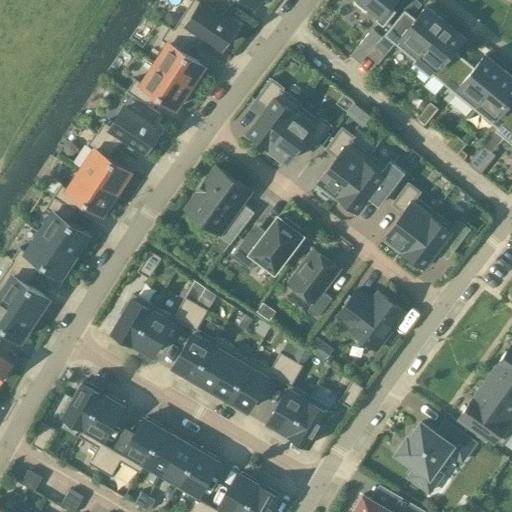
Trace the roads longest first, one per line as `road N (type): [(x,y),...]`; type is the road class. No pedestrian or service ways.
road 1 (residential): [(211,129),(441,306)]
road 2 (residential): [(318,485),(68,339)]
road 3 (residential): [(511,210),(289,26)]
road 4 (residential): [(68,339),(211,129)]
road 5 (residential): [(441,306),(318,485)]
road 6 (residential): [(10,442),(130,511)]
road 7 (residential): [(211,129),(289,26)]
